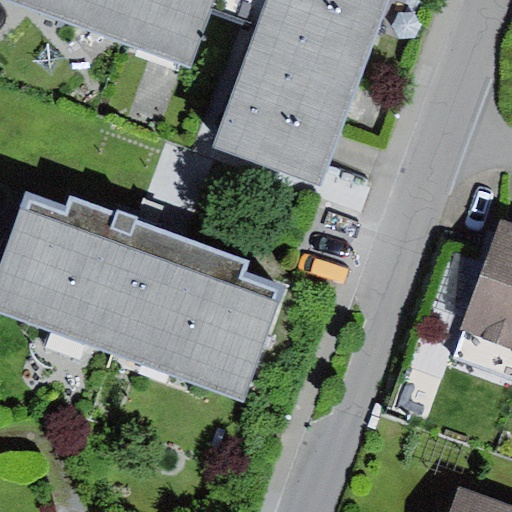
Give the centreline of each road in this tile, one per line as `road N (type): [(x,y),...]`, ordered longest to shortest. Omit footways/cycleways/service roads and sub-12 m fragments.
road 1 (residential): [(300,511),(486,0)]
road 2 (track): [(0,444),(52,444),(83,511)]
